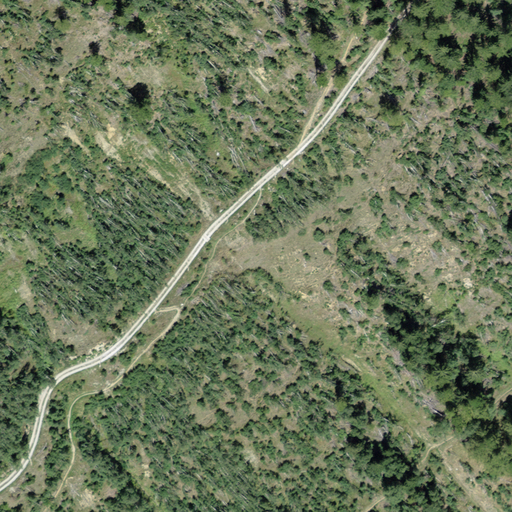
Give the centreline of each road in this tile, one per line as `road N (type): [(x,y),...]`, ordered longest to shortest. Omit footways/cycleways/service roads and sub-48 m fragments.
road 1 (track): [(143,316),(206,235),(319,127),(415,0)]
road 2 (track): [(0,489),(26,455),(45,385),(104,358),(143,316)]
